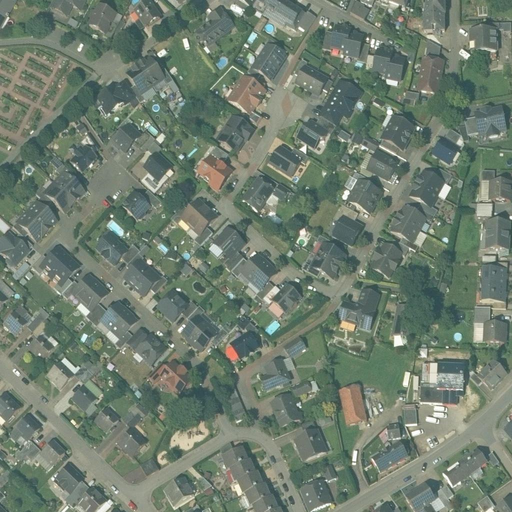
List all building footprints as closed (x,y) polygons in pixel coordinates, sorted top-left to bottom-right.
[(0,0),(0,29),(16,2),(12,0),(0,0)] [(54,0),(50,8),(62,15),(68,4),(69,0),(54,0)] [(69,0),(68,4),(78,9),(77,10),(78,10),(83,0),(69,0)] [(133,8),(135,12),(149,2),(147,0),(139,0),(141,2),(133,8)] [(307,16),(281,0),(237,0),(238,1),(248,7),(251,9),(252,8),(284,29),(285,26),(296,32),(307,16)] [(409,0),(390,0),(389,4),(390,4),(400,8),(406,10),(406,9),(409,0)] [(445,0),(425,0),(426,15),(424,15),(424,33),(445,33),(444,16),(446,16),(445,0)] [(248,7),(238,1),(235,6),(245,12),(248,7)] [(149,2),(135,12),(141,20),(146,28),(160,18),(149,2)] [(358,5),(355,3),(351,15),(364,22),(368,14),(362,11),(363,7),(358,5)] [(115,15),(99,7),(89,27),(104,35),(105,35),(112,22),(115,15)] [(406,10),(400,8),(398,13),(408,16),(410,10),(406,9),(406,10)] [(212,23),(192,38),(197,45),(203,41),(207,47),(229,32),(226,29),(231,25),(220,11),(210,19),(212,23)] [(141,31),(146,28),(141,20),(136,24),(141,31)] [(112,22),(105,35),(104,35),(103,37),(111,41),(115,33),(119,26),(112,22)] [(121,22),(119,26),(115,33),(123,37),(125,33),(121,31),(125,24),(121,22)] [(511,25),(500,25),(500,31),(503,31),(503,34),(511,33),(511,25)] [(350,31),(336,28),(335,35),(332,49),(345,52),(349,35),(350,35),(350,31)] [(487,31),(470,32),(471,54),(497,53),(496,31),(487,31)] [(335,35),(326,33),(322,51),(331,52),(332,49),(335,35)] [(349,35),(345,52),(344,56),(358,59),(361,45),(363,38),(350,35),(349,35)] [(279,47),(269,40),(266,46),(267,47),(268,46),(276,52),(279,47)] [(440,48),(428,42),(425,60),(438,62),(439,55),(437,54),(440,48)] [(361,45),(358,59),(357,62),(366,64),(368,56),(370,47),(361,45)] [(276,52),(268,46),(267,47),(260,58),(278,70),(286,58),(276,52)] [(416,51),(405,46),(401,53),(408,57),(407,63),(413,64),(416,51)] [(378,51),(378,52),(376,58),(373,73),(374,73),(387,76),(391,58),(392,55),(392,54),(379,51),(378,51)] [(497,54),(498,62),(511,61),(511,54),(497,54)] [(376,58),(368,56),(366,64),(364,74),(373,76),(374,73),(373,73),(376,58)] [(278,70),(260,58),(253,69),(252,70),(261,75),(270,81),(278,70)] [(391,58),(387,76),(386,80),(400,83),(405,61),(391,58)] [(158,71),(150,59),(145,63),(144,62),(144,63),(139,67),(139,66),(138,67),(153,88),(164,81),(165,80),(158,71)] [(425,60),(424,60),(421,75),(440,78),(443,63),(438,62),(425,60)] [(302,61),(294,75),(300,78),(305,68),(308,64),(302,61)] [(153,88),(138,67),(133,70),(133,71),(127,75),(135,87),(142,96),(153,88)] [(173,82),(163,67),(158,71),(165,80),(164,81),(168,86),(173,82)] [(261,75),(252,70),(253,69),(251,68),(248,74),(253,77),(258,80),(261,75)] [(300,78),(296,84),(308,91),(316,74),(305,68),(300,78)] [(328,81),(316,74),(308,91),(319,97),(322,91),(328,81)] [(440,78),(421,75),(419,92),(437,95),(440,78)] [(258,80),(253,77),(250,82),(262,91),(266,85),(258,80)] [(250,82),(244,78),(235,92),(237,93),(232,101),(244,108),(242,111),(248,114),(250,116),(252,112),(265,92),(262,91),(250,82)] [(333,84),(328,81),(322,91),(328,94),(333,84)] [(125,83),(119,87),(120,90),(117,92),(125,103),(124,104),(125,105),(136,98),(130,90),(125,83)] [(340,83),(327,107),(341,115),(347,119),(361,95),(340,83)] [(142,96),(135,87),(130,90),(136,98),(140,105),(146,101),(142,96)] [(115,89),(99,99),(109,114),(124,104),(125,103),(117,92),(115,89)] [(419,95),(407,93),(405,100),(418,102),(419,95)] [(341,115),(327,107),(321,118),(335,127),(341,115)] [(506,131),(501,110),(490,112),(482,114),(476,115),(476,118),(479,135),(480,136),(488,135),(488,139),(499,137),(498,133),(506,131)] [(262,119),(252,112),(250,116),(248,114),(244,119),(257,127),(262,119)] [(414,122),(399,112),(395,120),(411,128),(414,122)] [(335,127),(321,118),(315,127),(328,135),(331,137),(337,128),(335,127)] [(479,135),(476,118),(465,121),(468,137),(479,135)] [(253,132),(234,119),(228,128),(225,129),(222,133),(223,136),(225,137),(221,143),(237,153),(245,142),(246,143),(253,132)] [(395,120),(393,119),(388,130),(409,141),(415,130),(411,128),(395,120)] [(315,127),(311,124),(310,127),(306,127),(298,139),(315,150),(320,142),(324,141),(328,135),(315,127)] [(82,126),(77,129),(82,136),(87,132),(82,126)] [(129,127),(113,145),(118,150),(120,148),(126,154),(134,146),(141,138),(140,138),(129,127)] [(409,141),(388,130),(382,140),(383,141),(399,150),(403,152),(409,141)] [(461,137),(450,131),(450,130),(450,131),(444,141),(455,148),(461,137)] [(146,132),(140,138),(141,138),(134,146),(143,154),(147,151),(154,143),(156,141),(146,132)] [(98,152),(87,136),(80,144),(84,148),(85,148),(94,156),(98,152)] [(379,146),(367,139),(363,146),(375,153),(379,146)] [(443,140),(442,140),(442,141),(434,155),(433,156),(434,156),(447,164),(452,162),(455,164),(461,155),(458,154),(460,151),(455,148),(444,141),(443,141),(443,140)] [(399,150),(383,141),(381,147),(396,155),(399,150)] [(154,143),(147,151),(155,158),(158,155),(162,151),(154,143)] [(84,148),(80,153),(78,152),(74,157),(75,158),(69,164),(81,175),(88,169),(94,163),(93,163),(97,159),(94,156),(85,148),(84,148)] [(229,157),(216,148),(209,158),(211,159),(222,166),(229,157)] [(290,156),(280,149),(270,165),(291,178),(301,163),(290,156)] [(310,159),(295,149),(290,156),(301,163),(305,166),(310,159)] [(397,165),(377,154),(367,171),(388,182),(397,165)] [(172,169),(158,155),(155,158),(145,169),(150,174),(159,183),(158,184),(162,187),(169,180),(165,177),(172,169)] [(222,166),(211,159),(199,175),(211,184),(209,186),(218,192),(232,174),(222,166)] [(75,178),(62,166),(56,173),(61,177),(63,175),(71,182),(75,178)] [(452,177),(440,170),(435,179),(444,184),(444,185),(447,186),(452,177)] [(482,182),(491,182),(494,183),(495,172),(483,172),(482,182)] [(435,179),(424,173),(420,179),(419,178),(416,185),(438,197),(444,185),(444,184),(435,179)] [(159,183),(150,174),(141,183),(154,195),(162,187),(158,184),(159,183)] [(71,182),(63,175),(61,177),(54,185),(74,204),(84,194),(71,182)] [(371,182),(360,176),(357,182),(359,183),(359,182),(368,187),(371,182)] [(348,177),(344,188),(352,190),(356,179),(348,177)] [(368,187),(359,182),(359,183),(353,193),(375,205),(381,194),(368,187)] [(491,202),(491,182),(482,182),(482,201),(491,202)] [(494,183),(491,182),(491,202),(510,202),(511,183),(494,183)] [(74,204),(54,185),(46,193),(44,195),(52,203),(64,215),(74,204)] [(276,193),(265,185),(262,190),(255,185),(243,202),(258,213),(265,203),(269,205),(272,205),(274,205),(276,204),(277,203),(279,200),(273,197),(276,193)] [(438,197),(416,185),(412,191),(413,191),(410,197),(422,204),(431,209),(431,208),(438,197)] [(290,193),(280,187),(276,193),(273,197),(279,200),(283,203),(290,193)] [(46,193),(41,188),(35,195),(40,200),(48,207),(52,203),(44,195),(46,193)] [(162,205),(149,192),(143,198),(156,210),(162,205)] [(375,205),(353,193),(348,203),(356,208),(370,215),(375,205)] [(150,209),(135,195),(133,198),(131,196),(127,200),(128,203),(123,208),(137,222),(138,221),(141,221),(144,217),(144,214),(150,209)] [(48,207),(40,200),(36,204),(47,215),(52,210),(48,207)] [(190,213),(182,221),(183,221),(191,229),(209,210),(200,202),(190,213)] [(356,208),(348,203),(346,202),(343,207),(354,213),(356,208)] [(47,215),(36,204),(26,214),(46,234),(56,223),(47,215)] [(431,209),(422,204),(419,209),(434,218),(438,212),(431,208),(431,209)] [(184,207),(172,221),(178,226),(183,221),(182,221),(190,213),(184,207)] [(343,207),(336,219),(342,223),(344,219),(354,224),(358,216),(354,213),(343,207)] [(416,215),(404,208),(401,214),(400,214),(397,220),(420,233),(426,221),(427,220),(416,215)] [(434,218),(419,209),(416,215),(427,220),(426,221),(431,224),(434,218)] [(209,210),(191,229),(199,237),(200,237),(207,230),(217,219),(209,210)] [(46,234),(26,214),(16,224),(28,235),(37,244),(46,234)] [(354,224),(344,219),(342,223),(338,229),(336,229),(333,235),(333,237),(351,247),(352,248),(352,247),(362,229),(362,228),(362,229),(354,224)] [(420,233),(397,220),(393,226),(394,226),(391,232),(403,239),(413,245),(420,233)] [(501,223),(488,222),(486,250),(503,251),(508,251),(509,223),(501,223)] [(28,235),(16,224),(12,229),(24,240),(28,235)] [(207,230),(200,237),(199,237),(194,242),(201,248),(213,235),(207,230)] [(224,235),(215,245),(230,260),(243,246),(231,235),(231,232),(229,230),(226,230),(224,232),(224,235)] [(32,249),(17,235),(13,239),(15,240),(28,253),(32,249)] [(117,241),(113,237),(110,237),(97,250),(104,256),(103,259),(106,262),(109,261),(115,267),(122,260),(128,254),(127,253),(117,244),(117,241)] [(336,246),(320,237),(317,243),(323,246),(323,245),(333,251),(336,246)] [(413,245),(403,239),(400,244),(409,250),(416,253),(419,247),(413,245)] [(15,240),(1,255),(7,261),(7,264),(11,268),(14,268),(28,253),(15,240)] [(400,244),(394,241),(389,249),(401,255),(401,256),(405,258),(409,250),(400,244)] [(333,251),(323,245),(323,246),(317,257),(340,269),(342,264),(343,264),(343,263),(346,258),(333,251)] [(385,246),(380,254),(378,253),(374,260),(376,261),(372,269),(389,279),(393,271),(395,272),(399,264),(397,263),(401,256),(401,255),(389,249),(385,246)] [(133,247),(127,253),(128,254),(122,260),(128,266),(139,255),(140,253),(133,247)] [(47,262),(40,269),(44,273),(50,279),(68,260),(58,250),(47,262)] [(128,266),(126,268),(131,273),(141,262),(142,263),(144,260),(139,255),(128,266)] [(240,256),(227,269),(232,273),(244,260),(240,256)] [(250,266),(242,274),(238,279),(247,288),(267,266),(258,257),(250,266)] [(340,269),(317,257),(311,268),(321,274),(333,281),(336,275),(337,275),(337,274),(339,270),(340,270),(340,269)] [(40,269),(47,262),(43,258),(32,270),(39,277),(44,273),(40,269)] [(68,281),(79,269),(68,260),(50,279),(57,285),(61,288),(68,281)] [(244,260),(232,273),(238,279),(242,274),(250,266),(244,260)] [(131,273),(125,280),(134,289),(151,271),(142,263),(141,262),(131,273)] [(321,274),(311,268),(305,265),(302,270),(318,279),(321,274)] [(267,266),(247,288),(256,296),(261,291),(261,292),(269,284),(277,275),(267,266)] [(496,270),(483,269),(482,303),(494,304),(504,304),(506,271),(506,270),(496,270)] [(151,271),(134,289),(144,298),(151,291),(161,281),(160,280),(151,271)] [(79,288),(72,295),(73,295),(82,304),(98,287),(88,278),(79,288)] [(161,281),(151,291),(155,296),(168,283),(163,278),(160,280),(161,281)] [(72,285),(68,281),(61,288),(57,285),(53,290),(61,297),(62,296),(72,285)] [(72,285),(62,296),(67,301),(73,295),(72,295),(79,288),(74,283),(72,285)] [(269,284),(261,292),(261,291),(256,296),(262,302),(263,301),(275,289),(269,284)] [(281,293),(272,303),(273,303),(286,315),(291,310),(291,311),(297,305),(296,304),(301,299),(288,286),(281,293)] [(98,287),(82,304),(91,312),(91,313),(98,306),(107,296),(98,287)] [(275,289),(263,301),(269,307),(273,303),(272,303),(281,293),(276,288),(275,289)] [(427,293),(418,291),(416,298),(418,298),(419,298),(426,299),(427,293)] [(378,297),(364,292),(360,305),(354,308),(344,305),(340,319),(362,326),(361,328),(369,331),(372,323),(370,322),(378,297)] [(178,299),(172,294),(163,304),(164,305),(160,309),(165,314),(164,315),(173,324),(182,315),(187,309),(187,308),(183,304),(183,302),(180,299),(178,299)] [(426,299),(419,298),(418,298),(416,310),(424,312),(426,299)] [(192,303),(187,308),(187,309),(182,315),(187,320),(198,309),(192,303)] [(98,306),(91,313),(91,312),(85,318),(91,324),(103,310),(98,306)] [(108,315),(101,322),(102,323),(111,331),(127,315),(117,306),(108,315)] [(416,310),(399,307),(393,337),(399,338),(398,340),(398,342),(399,344),(401,346),(403,346),(406,346),(407,344),(408,342),(409,340),(411,340),(416,310)] [(187,320),(187,321),(192,325),(199,318),(199,319),(205,313),(200,308),(198,309),(187,320)] [(27,325),(26,327),(33,334),(49,317),(42,310),(27,325)] [(103,310),(91,324),(96,329),(102,323),(101,322),(108,315),(103,310)] [(27,325),(15,313),(3,326),(15,338),(26,327),(27,325)] [(127,315),(111,331),(120,340),(127,333),(136,323),(127,315)] [(486,325),(488,325),(488,315),(476,315),(476,325),(486,325)] [(49,317),(33,334),(37,338),(53,322),(49,317)] [(192,325),(183,335),(193,344),(208,327),(199,319),(199,318),(192,325)] [(259,333),(250,324),(245,330),(248,335),(249,335),(252,340),(259,333)] [(475,344),(485,344),(486,325),(476,325),(475,344)] [(488,325),(486,325),(485,344),(505,345),(505,326),(488,325)] [(208,327),(193,344),(202,353),(211,343),(218,336),(217,336),(208,327)] [(223,330),(217,336),(218,336),(211,343),(216,348),(228,335),(223,330)] [(148,340),(138,331),(132,338),(126,344),(136,354),(136,353),(148,340)] [(127,333),(120,340),(114,346),(120,351),(126,344),(132,338),(127,333)] [(248,335),(231,346),(240,361),(246,357),(247,359),(254,355),(253,353),(258,349),(252,340),(249,335),(248,335)] [(166,352),(151,337),(148,340),(136,353),(138,351),(145,358),(144,360),(151,367),(166,352)] [(53,350),(41,339),(29,351),(41,363),(53,350)] [(299,339),(284,349),(291,359),(306,349),(299,339)] [(281,362),(268,368),(267,370),(269,375),(271,376),(272,377),(271,379),(269,380),(267,379),(263,380),(262,383),(266,392),(289,382),(281,362)] [(478,378),(482,383),(490,391),(507,375),(494,362),(478,378)] [(73,377),(60,364),(47,378),(61,391),(73,377)] [(180,370),(173,364),(167,371),(161,377),(161,378),(180,395),(192,382),(186,376),(187,374),(181,369),(180,370)] [(161,365),(149,378),(155,384),(161,378),(161,377),(167,371),(161,365)] [(83,367),(73,377),(78,382),(79,381),(88,372),(83,367)] [(438,367),(422,367),(421,405),(443,406),(443,392),(438,391),(438,367)] [(464,368),(438,367),(438,391),(443,392),(457,392),(457,398),(463,398),(464,368)] [(88,372),(79,381),(84,385),(93,377),(88,372)] [(478,378),(474,374),(470,379),(478,387),(482,383),(478,378)] [(308,383),(292,390),(296,399),(312,392),(308,383)] [(234,387),(224,392),(226,397),(236,393),(234,387)] [(359,388),(339,392),(347,427),(367,422),(359,388)] [(96,401),(84,389),(72,401),(84,413),(96,401)] [(457,392),(443,392),(443,406),(457,406),(457,398),(457,392)] [(236,393),(226,397),(228,403),(238,398),(236,393)] [(18,410),(5,397),(0,402),(0,417),(6,423),(18,410)] [(290,397),(271,405),(281,429),(294,424),(291,419),(298,416),(290,397)] [(238,398),(228,403),(230,408),(240,403),(238,398)] [(240,403),(230,408),(232,413),(243,408),(240,403)] [(243,408),(232,413),(235,418),(245,413),(243,408)] [(118,422),(106,410),(94,423),(106,435),(118,422)] [(416,411),(404,412),(405,427),(417,426),(416,411)] [(130,413),(122,421),(127,426),(135,418),(130,413)] [(245,413),(235,418),(237,423),(247,419),(245,413)] [(135,418),(127,426),(131,431),(132,430),(142,420),(137,416),(135,418)] [(27,419),(15,431),(27,443),(39,430),(27,419)] [(313,422),(301,427),(305,436),(317,431),(313,422)] [(399,427),(387,428),(389,441),(401,439),(399,427)] [(132,430),(131,431),(117,445),(132,460),(147,444),(132,430)] [(305,436),(295,441),(305,464),(327,454),(317,431),(305,436)] [(64,455),(52,443),(40,455),(52,467),(64,455)] [(231,445),(221,451),(224,458),(234,453),(231,445)] [(398,445),(372,460),(380,474),(381,474),(380,473),(390,468),(406,458),(402,451),(403,449),(401,445),(398,445)] [(35,448),(26,457),(31,462),(40,453),(35,448)] [(234,453),(224,458),(229,471),(231,471),(231,470),(248,463),(242,450),(234,453)] [(477,451),(460,463),(471,477),(481,470),(480,468),(486,463),(477,451)] [(499,464),(493,455),(487,458),(493,468),(499,464)] [(152,459),(140,467),(147,478),(159,471),(152,459)] [(248,463),(231,470),(231,471),(237,484),(239,483),(239,482),(255,475),(249,462),(248,463)] [(460,463),(444,475),(443,475),(452,488),(459,483),(460,485),(471,477),(460,463)] [(69,467),(53,483),(63,493),(65,491),(70,495),(73,491),(82,483),(83,481),(69,467)] [(331,467),(323,470),(329,482),(336,479),(331,467)] [(7,472),(0,478),(0,487),(1,488),(12,477),(7,472)] [(255,475),(239,482),(239,483),(244,496),(246,495),(246,494),(263,487),(262,487),(257,474),(255,475)] [(212,487),(203,478),(198,482),(204,492),(212,487)] [(184,480),(165,491),(175,508),(194,497),(184,480)] [(322,482),(301,490),(310,511),(313,511),(331,505),(322,482)] [(82,483),(73,491),(78,496),(86,487),(82,483)] [(263,487),(246,494),(246,495),(247,497),(242,499),(247,509),(252,507),(252,508),(254,507),(253,506),(270,499),(264,486),(262,487),(263,487)] [(86,487),(78,496),(82,500),(90,491),(86,487)] [(454,496),(447,487),(442,491),(448,500),(454,496)] [(407,499),(414,511),(433,511),(429,506),(435,502),(435,503),(432,497),(425,488),(407,499)] [(98,511),(106,504),(92,490),(90,491),(82,500),(78,496),(69,505),(74,509),(77,506),(82,511),(98,511)] [(448,500),(442,491),(441,490),(435,495),(442,504),(448,500)] [(70,495),(64,501),(69,505),(78,496),(73,491),(70,495)] [(435,502),(429,506),(433,511),(439,511),(445,509),(442,504),(435,495),(432,497),(435,503),(435,502)] [(488,497),(478,504),(483,511),(487,511),(495,507),(488,497)] [(270,499),(253,506),(254,507),(255,511),(275,511),(277,511),(272,498),(270,499)] [(511,511),(511,498),(494,511),(495,511),(511,511)] [(442,504),(445,509),(451,505),(448,500),(442,504)]
